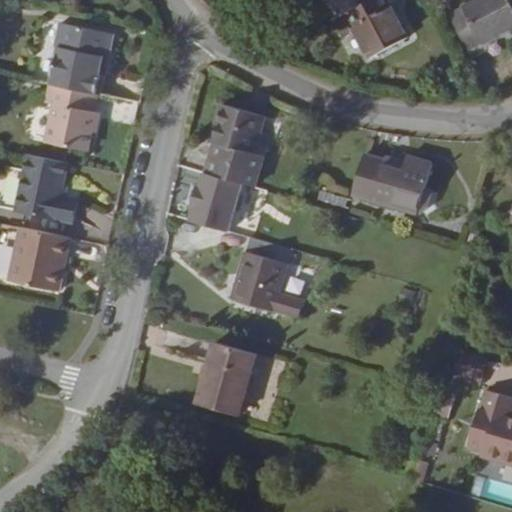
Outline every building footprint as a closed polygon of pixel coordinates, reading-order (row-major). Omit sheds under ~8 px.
[(330,0),(340,17),(370,0),(330,0)] [(413,37),(392,0),(370,0),(340,17),(349,33),(357,30),(373,58),(413,37)] [(511,0),(474,0),(453,12),(473,48),(511,27),(511,0)] [(72,45),(62,81),(64,81),(107,92),(116,59),(123,54),(128,35),(75,21),(70,44),(72,45)] [(107,92),(64,81),(59,98),(67,100),(57,139),(95,148),(106,109),(103,108),(107,92)] [(218,151),(210,167),(246,178),(263,181),(272,149),(263,146),(273,109),(233,98),(222,134),(232,137),(227,154),(218,151)] [(232,137),(222,134),(218,151),(227,154),(232,137)] [(78,161),(39,151),(26,206),(74,218),(80,196),(75,195),(69,194),(72,183),(78,161)] [(396,195),(421,202),(433,166),(408,157),(404,168),(386,161),(387,159),(367,151),(355,192),(393,205),(396,195)] [(246,178),(210,167),(203,183),(200,183),(194,202),(197,202),(193,217),(231,229),(246,178)] [(194,202),(200,183),(194,181),(189,200),(194,202)] [(78,185),(72,183),(69,194),(75,195),(78,185)] [(418,213),(421,202),(396,195),(393,205),(418,213)] [(80,196),(74,218),(81,220),(88,198),(80,196)] [(81,237),(33,226),(20,279),(68,292),(73,272),(68,269),(72,255),(77,257),(81,237)] [(274,257),(278,242),(250,234),(233,296),(302,315),(306,296),(281,290),(289,261),(274,257)] [(68,269),(73,272),(77,257),(72,255),(68,269)] [(258,349),(217,339),(201,400),(242,411),(258,349)] [(478,385),(487,355),(459,347),(450,377),(478,385)] [(511,412),(511,409),(511,391),(492,385),(485,405),(484,404),(475,431),(490,435),(486,448),(485,453),(511,459),(511,412)] [(448,417),(454,395),(440,391),(434,413),(448,417)] [(472,444),(486,448),(490,435),(475,431),(472,444)] [(511,502),(511,483),(480,478),(477,496),(511,502)]
